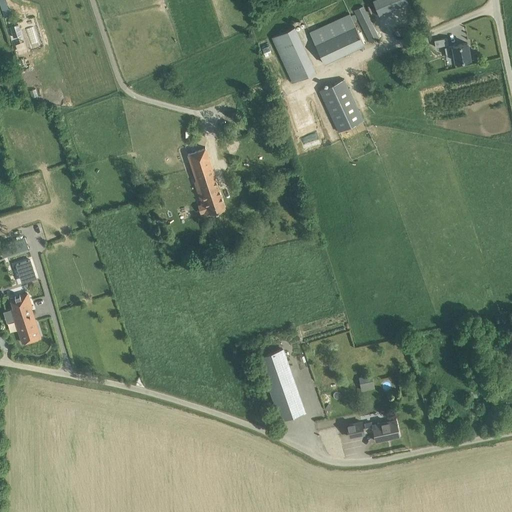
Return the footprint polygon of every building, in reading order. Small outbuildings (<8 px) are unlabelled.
[(373,0),(380,15),(412,2),(411,0),(373,0)] [(310,32),(324,63),(364,45),(350,14),(310,32)] [(18,24),(11,27),(14,37),(21,35),(18,24)] [(274,38),(294,82),(316,72),(296,28),(274,38)] [(434,40),(436,47),(448,45),(447,38),(434,40)] [(446,55),(454,53),(455,61),(470,58),(467,43),(453,45),(445,47),(446,55)] [(383,88),(404,80),(393,51),(372,59),(383,88)] [(320,90),(339,132),(363,120),(348,88),(344,79),(320,90)] [(206,148),(187,154),(203,201),(204,200),(209,213),(225,208),(206,148)] [(25,237),(0,246),(4,256),(29,248),(25,237)] [(30,259),(16,264),(18,270),(20,270),(23,280),(36,275),(30,259)] [(27,293),(11,298),(14,308),(12,308),(15,320),(22,343),(40,337),(31,308),(32,307),(27,293)] [(283,349),(259,357),(281,419),(305,411),(283,349)] [(511,365),(511,359),(511,354),(502,356),(505,367),(511,365)] [(375,380),(360,381),(361,389),(376,388),(375,380)] [(316,384),(311,386),(318,411),(323,410),(316,384)] [(385,438),(399,435),(396,419),(372,425),(373,425),(364,427),(362,420),(346,424),(349,438),(365,434),(365,432),(374,431),(376,441),(385,439),(385,438)]
